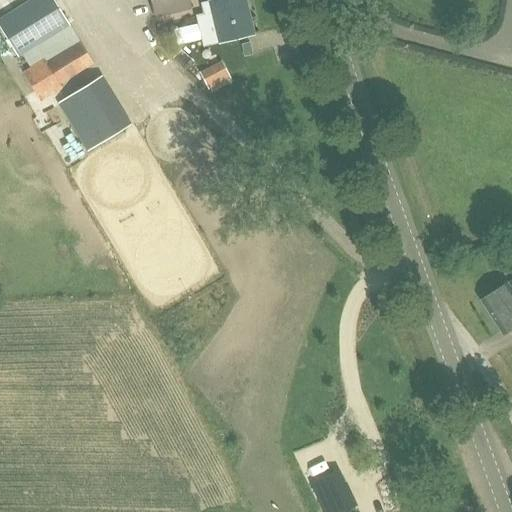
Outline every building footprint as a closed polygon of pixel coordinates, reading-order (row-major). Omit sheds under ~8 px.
[(32,0),(0,20),(0,25),(19,56),(22,54),(69,25),(54,0),(32,0)] [(152,0),(156,15),(191,7),(189,0),(152,0)] [(221,42),(254,35),(245,0),(215,0),(211,1),(221,42)] [(69,25),(22,54),(31,68),(45,59),(48,63),(81,43),(76,35),(69,25)] [(60,84),(94,63),(81,42),(81,43),(48,63),(45,59),(31,68),(24,73),(41,101),(63,87),(60,84)] [(253,55),(250,43),(242,44),(244,57),(253,55)] [(193,61),(181,50),(173,59),(186,70),(193,61)] [(209,90),(231,78),(222,62),(200,73),(209,90)] [(87,151),(122,130),(93,82),(59,103),(87,151)] [(511,281),(508,284),(507,284),(481,301),(504,334),(511,328),(511,281)] [(325,511),(337,511),(353,505),(337,470),(312,482),(325,511)]
